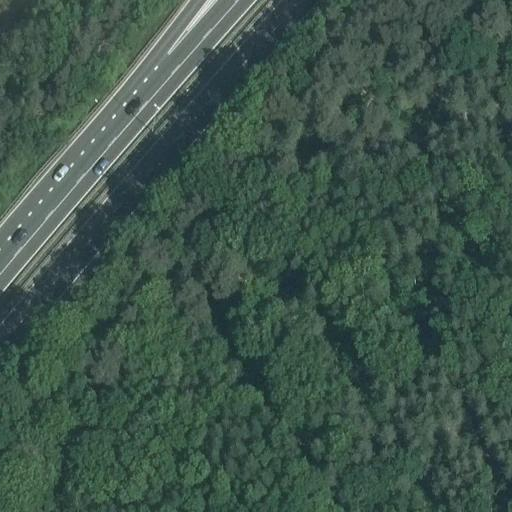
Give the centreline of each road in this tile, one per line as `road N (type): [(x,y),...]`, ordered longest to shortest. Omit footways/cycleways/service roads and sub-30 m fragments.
road 1 (motorway): [(0,348),(306,0)]
road 2 (motorway): [(136,115),(0,274)]
road 3 (motorway): [(239,0),(136,115)]
road 4 (motorway): [(204,0),(176,35),(136,115)]
